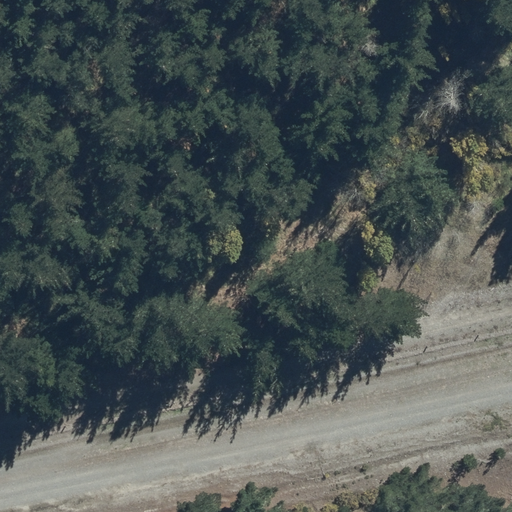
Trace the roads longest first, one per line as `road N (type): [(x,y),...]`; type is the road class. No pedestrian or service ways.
road 1 (track): [(0,424),(511,309)]
road 2 (unclassified): [(0,480),(511,371)]
road 3 (track): [(392,397),(384,466),(353,511)]
